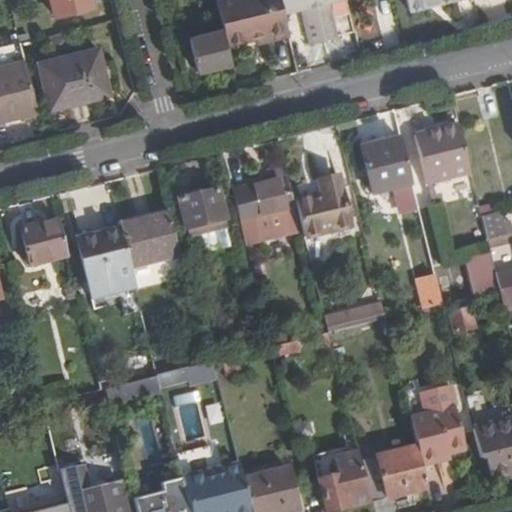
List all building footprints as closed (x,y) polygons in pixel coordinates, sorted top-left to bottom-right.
[(93,6),(91,0),(51,0),(55,15),(93,6)] [(285,13),(281,0),(216,0),(223,28),(228,46),(249,41),(248,37),(257,35),(259,43),(291,35),(285,13)] [(336,0),(281,0),(285,13),(302,9),(311,43),(339,37),(330,2),(336,0)] [(441,3),(451,0),(406,0),(410,11),(428,6),(427,3),(437,0),(441,3)] [(200,70),(232,62),(229,51),(228,46),(223,28),(192,36),(200,70)] [(228,46),(229,51),(259,43),(257,35),(248,37),(249,41),(228,46)] [(98,48),(39,61),(50,107),(109,92),(98,48)] [(0,114),(13,111),(14,117),(21,116),(37,111),(24,61),(0,66),(0,114)] [(0,114),(0,120),(14,117),(13,111),(0,114)] [(38,117),(37,111),(21,116),(22,121),(38,117)] [(470,174),(457,125),(414,135),(426,184),(470,174)] [(372,194),(410,185),(399,140),(361,149),(372,194)] [(472,184),(470,174),(426,184),(428,195),(472,184)] [(288,178),(284,179),(297,232),(302,230),(294,202),(288,178)] [(297,232),(284,179),(232,192),(245,245),(297,232)] [(319,196),(294,202),(302,230),(304,238),(351,227),(339,180),(317,185),(319,196)] [(218,191),(177,200),(185,229),(186,229),(189,238),(226,229),(224,220),(225,219),(218,191)] [(481,215),(489,250),(511,244),(504,210),(481,215)] [(179,257),(168,214),(120,226),(120,228),(130,269),(179,257)] [(66,258),(57,219),(20,228),(29,266),(66,258)] [(130,269),(120,228),(76,239),(87,282),(131,271),(130,269)] [(434,278),(441,305),(462,300),(452,259),(430,264),(434,278)] [(51,267),(25,267),(25,289),(52,288),(51,267)] [(499,291),(511,287),(511,268),(494,273),(495,275),(499,291)] [(423,310),(441,305),(434,278),(417,282),(423,310)] [(146,333),(135,287),(120,291),(125,312),(130,312),(136,336),(146,333)] [(503,307),(511,304),(511,287),(499,291),(503,307)] [(379,301),(323,315),(328,333),(384,319),(379,301)] [(469,309),(448,314),(453,334),(474,329),(469,309)] [(297,341),(271,348),(273,358),(300,352),(297,341)] [(189,362),(186,351),(175,354),(178,365),(189,362)] [(240,360),(222,365),(226,377),(243,373),(240,360)] [(214,375),(211,362),(205,364),(156,376),(159,388),(188,381),(190,386),(206,382),(204,377),(214,375)] [(416,447),(421,467),(442,462),(440,456),(449,454),(465,450),(454,408),(449,386),(419,393),(421,401),(425,415),(409,419),(416,447)] [(511,419),(472,429),(479,458),(485,457),(490,479),(511,473),(511,419)] [(360,461),(356,444),(311,455),(317,481),(325,511),(332,511),(348,508),(371,503),(360,461)] [(251,511),(243,478),(239,463),(224,466),(221,456),(213,459),(210,446),(176,455),(189,511),(251,511)] [(371,503),(426,489),(421,467),(416,447),(360,461),(371,503)] [(450,460),(449,454),(440,456),(442,462),(450,460)] [(251,511),(290,511),(298,510),(288,468),(243,478),(251,511)] [(59,475),(68,511),(124,511),(120,496),(105,500),(103,487),(79,493),(74,472),(59,475)]
